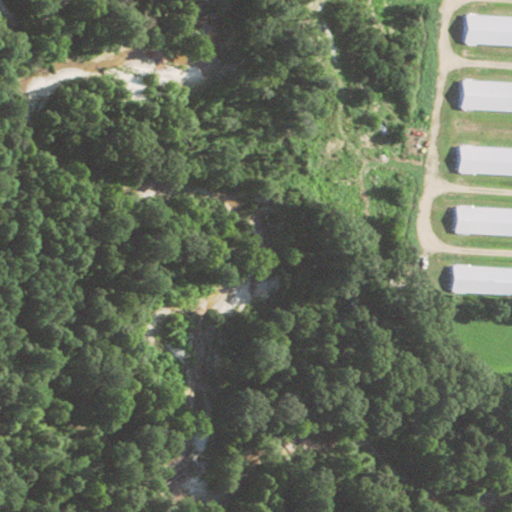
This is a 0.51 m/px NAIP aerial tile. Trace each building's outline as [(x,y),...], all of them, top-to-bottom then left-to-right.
[(511,17),(463,16),(462,46),(511,47),(511,17)] [(511,83),(459,82),(458,111),(511,113),(511,83)] [(456,174),(511,176),(511,149),(457,147),(456,174)] [(452,235),(511,237),(511,210),(453,207),(452,235)] [(511,269),(450,267),(449,294),(511,297),(511,269)]
